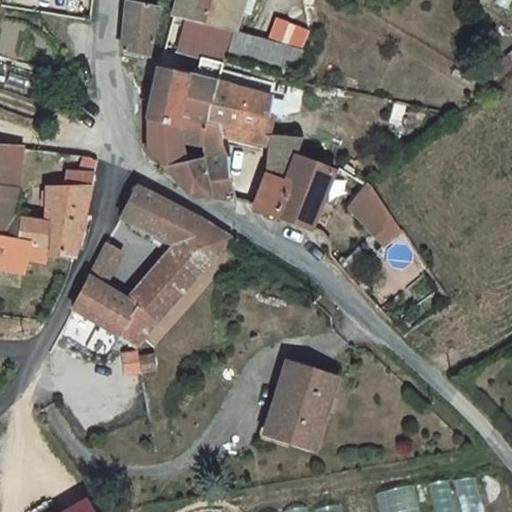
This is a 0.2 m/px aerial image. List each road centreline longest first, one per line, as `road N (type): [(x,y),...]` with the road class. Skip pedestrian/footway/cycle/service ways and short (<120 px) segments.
road 1 (unclassified): [(115,136),(156,183),(325,285),(511,465)]
road 2 (unclassified): [(115,136),(102,234),(34,361)]
road 3 (unclassified): [(112,0),(104,72),(115,136)]
road 4 (track): [(0,97),(78,130),(115,136)]
